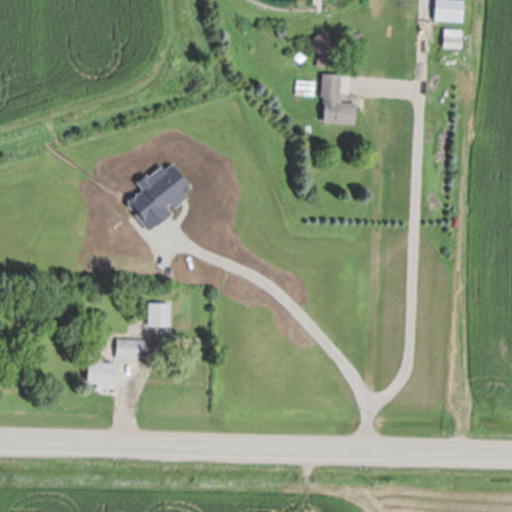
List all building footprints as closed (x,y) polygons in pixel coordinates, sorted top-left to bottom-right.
[(313,43),(313,35),(319,29),(326,30),(332,36),(332,44),(326,50),(326,56),(328,56),(328,59),(325,59),(325,63),(316,63),(317,48),(313,43)] [(444,34),(461,34),(461,45),(443,44),(444,34)] [(294,55),(299,48),(306,54),(301,60),(294,55)] [(446,52),(461,53),(460,63),(446,63),(446,52)] [(320,93),(322,69),(341,71),(339,99),(355,100),(354,120),(323,118),(324,99),(323,99),(323,93),(320,93)] [(147,322),(148,299),(170,300),(169,323),(147,322)] [(117,336),(146,337),(146,347),(139,347),(138,355),(116,355),(117,336)] [(87,379),(88,347),(104,348),(103,359),(115,359),(114,385),(97,385),(97,380),(87,379)]
